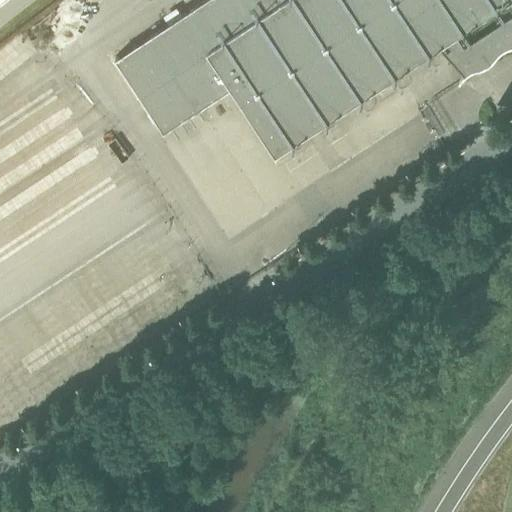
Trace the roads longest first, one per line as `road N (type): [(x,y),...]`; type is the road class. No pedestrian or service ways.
road 1 (unclassified): [(0,472),(511,138)]
road 2 (unknown): [(205,249),(412,113)]
road 3 (unknown): [(0,340),(183,217)]
road 4 (unknown): [(183,217),(63,41)]
road 5 (motorway): [(511,407),(444,511)]
